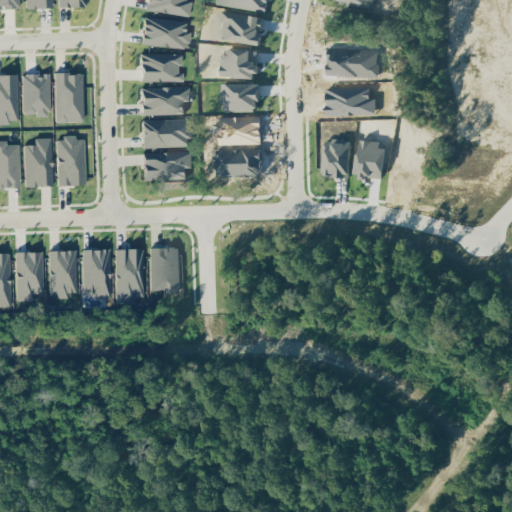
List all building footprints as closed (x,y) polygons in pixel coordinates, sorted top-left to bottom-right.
[(56,0),(28,0),(29,9),(57,8),(56,0)] [(61,0),(62,8),(90,7),(89,0),(61,0)] [(151,0),(150,10),(189,16),(191,0),(151,0)] [(146,44),(190,49),(193,22),(149,17),(146,44)] [(184,53),(144,53),(144,81),(187,81),(187,72),(184,72),(184,53)] [(86,72),(60,73),(61,121),(87,121),(86,72)] [(21,120),(22,75),(0,74),(0,123),(14,123),(14,120),(21,120)] [(144,115),(192,113),(191,86),(143,88),(144,115)] [(146,147),(195,146),(194,119),(146,120),(146,147)] [(90,185),(88,139),(79,139),(79,137),(60,137),(62,186),(90,185)] [(57,187),(56,138),(39,138),(39,145),(27,145),(28,187),(57,187)] [(23,145),(12,145),(12,140),(0,140),(0,188),(25,188),(23,145)] [(193,179),(193,151),(148,152),(148,180),(193,179)] [(154,248),(155,293),(184,292),(183,247),(154,248)] [(116,250),(87,249),(86,297),(115,297),(116,250)] [(120,249),(121,301),(148,300),(147,249),(120,249)] [(80,250),(52,251),(53,296),(81,295),(80,250)] [(37,301),(37,294),(47,294),(47,252),(20,252),(19,300),(37,301)] [(11,253),(0,253),(0,301),(11,301),(11,253)]
